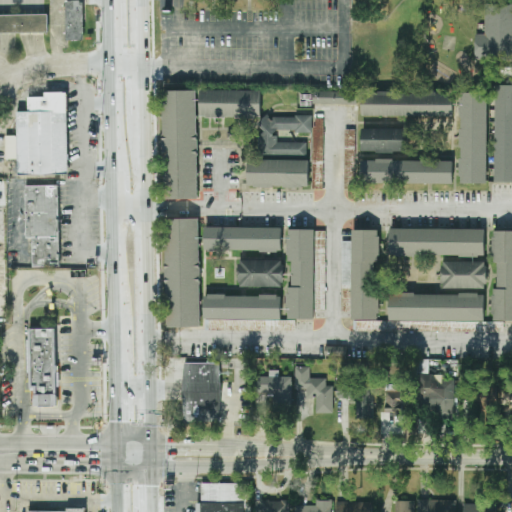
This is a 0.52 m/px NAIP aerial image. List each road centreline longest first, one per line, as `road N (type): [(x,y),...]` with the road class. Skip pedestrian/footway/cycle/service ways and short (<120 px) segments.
road 1 (secondary): [(143,443),(140,0)]
road 2 (secondary): [(143,470),(366,455)]
road 3 (secondary): [(366,455),(215,445)]
road 4 (secondary): [(511,457),(366,455)]
road 5 (secondary): [(122,443),(0,442)]
